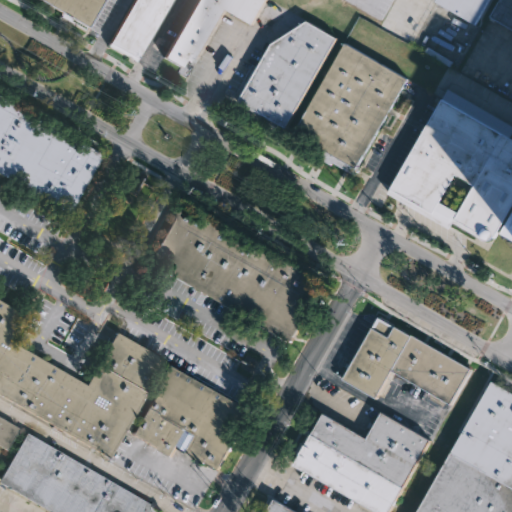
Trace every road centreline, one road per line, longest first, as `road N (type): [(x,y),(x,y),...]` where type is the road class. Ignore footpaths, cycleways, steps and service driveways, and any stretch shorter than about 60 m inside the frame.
road 1 (tertiary): [(0,64),(511,363)]
road 2 (tertiary): [(511,307),(0,12)]
road 3 (residential): [(223,511),(385,233)]
